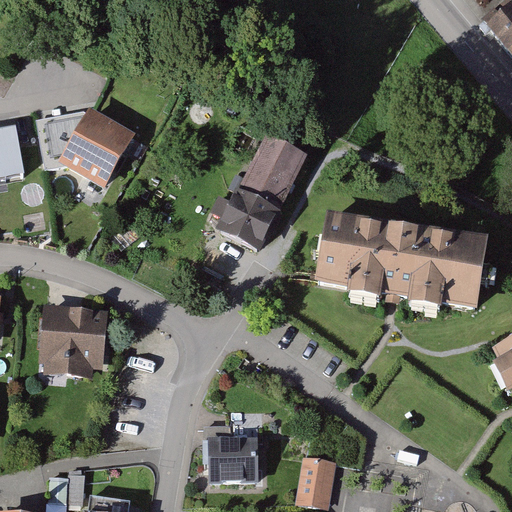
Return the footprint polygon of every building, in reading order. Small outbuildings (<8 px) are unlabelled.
[(511,7),(485,32),(511,60),(511,7)] [(126,147),(86,123),(55,172),(96,197),(126,147)] [(13,138),(0,139),(0,185),(21,182),(13,138)] [(298,161),(253,140),(208,236),(252,257),(298,161)] [(478,245),(312,221),(302,291),(468,315),(478,245)] [(110,320),(41,312),(34,369),(42,370),(41,378),(93,384),(94,374),(104,375),(110,320)] [(511,342),(491,351),(511,397),(511,342)] [(257,448),(205,444),(202,484),(255,487),(257,448)] [(327,511),(334,469),(304,464),(297,511),(303,511),(327,511)] [(85,499),(85,477),(51,477),(50,511),(68,511),(69,499),(85,499)] [(125,511),(126,508),(87,503),(85,511),(125,511)]
